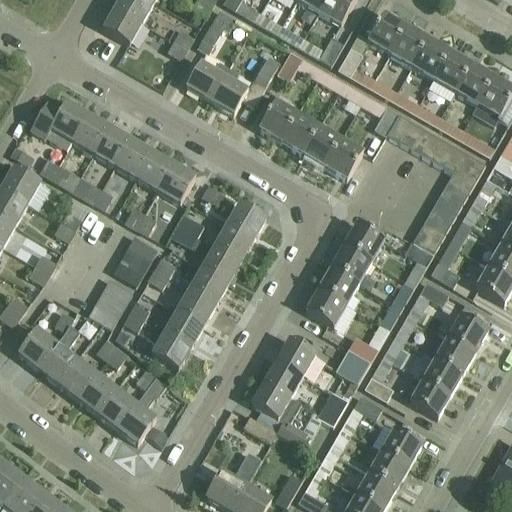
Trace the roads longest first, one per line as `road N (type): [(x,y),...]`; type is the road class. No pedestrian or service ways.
road 1 (residential): [(157,511),(321,227)]
road 2 (residential): [(321,227),(317,210),(57,60)]
road 3 (residential): [(145,511),(0,402)]
road 4 (residential): [(439,511),(511,384)]
